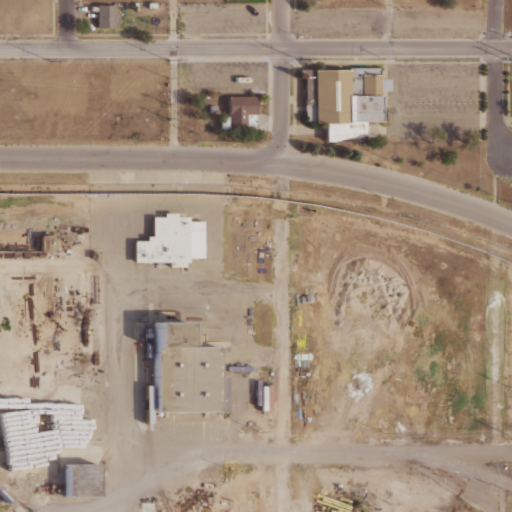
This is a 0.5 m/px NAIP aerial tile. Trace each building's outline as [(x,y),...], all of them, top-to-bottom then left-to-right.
[(93,4),(112,4),(112,26),(93,26),(93,4)] [(305,121),(305,77),(299,77),(299,68),(313,68),(313,69),(347,69),(347,67),(379,67),(379,78),(389,78),(389,90),(379,90),(379,95),(380,95),(380,121),(364,121),(364,141),(325,141),(325,121),(305,121)] [(229,97),(228,129),(253,130),(253,97),(229,97)] [(133,262),(133,240),(145,240),(145,236),(151,236),(151,216),(162,216),(162,213),(176,213),(176,216),(187,216),(187,220),(203,221),(203,259),(188,259),(188,262),(185,262),(185,266),(168,266),(168,262),(133,262)] [(39,235),(55,235),(55,252),(39,252),(39,235)] [(153,322),(187,321),(187,346),(218,345),(218,411),(154,412),(153,322)] [(64,463),(97,463),(97,495),(64,495),(64,463)]
